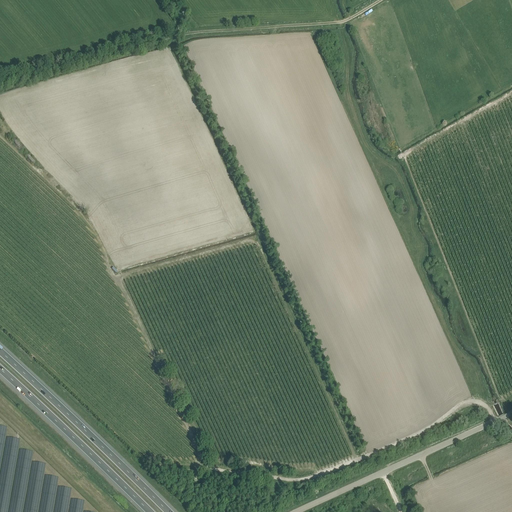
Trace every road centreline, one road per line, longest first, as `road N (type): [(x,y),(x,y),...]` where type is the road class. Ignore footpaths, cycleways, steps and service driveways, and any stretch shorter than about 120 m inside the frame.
road 1 (track): [(159,462),(303,478),(431,429),(469,398),(485,405),(493,421)]
road 2 (track): [(340,21),(199,31),(0,87)]
road 3 (unclassified): [(295,511),(511,412)]
road 4 (motorway): [(168,511),(0,351)]
road 5 (motorway): [(0,369),(149,511)]
